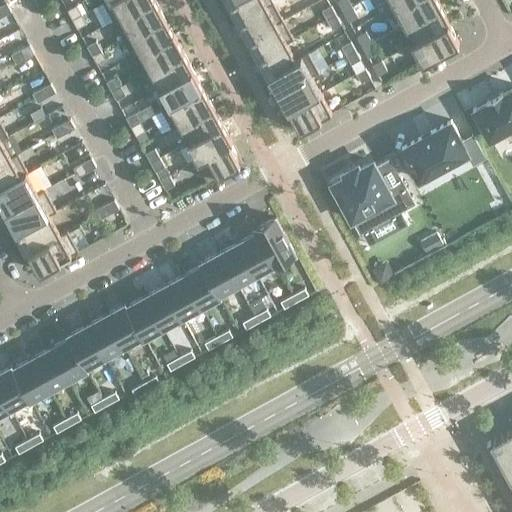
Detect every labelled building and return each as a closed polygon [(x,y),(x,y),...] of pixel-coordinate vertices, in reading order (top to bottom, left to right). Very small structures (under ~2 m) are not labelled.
[(148,0),(105,0),(102,2),(112,20),(148,0)] [(163,15),(154,0),(148,0),(112,20),(122,38),(163,15)] [(233,0),(228,3),(238,21),(266,5),(267,6),(274,3),(272,0),(233,0)] [(337,0),(343,11),(351,6),(348,0),(337,0)] [(439,4),(437,0),(404,0),(393,6),(403,24),(439,4)] [(6,2),(0,5),(0,12),(2,16),(11,11),(6,2)] [(449,22),(439,4),(403,24),(412,41),(411,41),(412,43),(449,22)] [(67,10),(72,19),(81,14),(76,5),(67,10)] [(238,21),(248,39),(276,23),(267,6),(266,5),(238,21)] [(330,5),(322,10),(327,19),(335,14),(330,5)] [(357,17),(351,6),(343,11),(348,21),(357,17)] [(86,23),(81,14),(72,19),(77,28),(86,23)] [(340,23),(335,14),(327,19),(331,28),(340,23)] [(173,33),(163,15),(122,38),(132,56),(173,33)] [(248,39),(258,57),(286,41),(286,42),(293,38),(283,19),(276,23),(248,39)] [(450,24),(449,22),(412,43),(422,62),(459,42),(449,24),(450,24)] [(365,31),(356,36),(362,47),(371,42),(365,31)] [(182,51),(173,33),(132,56),(142,74),(149,71),(149,70),(182,51)] [(87,46),(91,54),(100,50),(95,41),(87,46)] [(258,57),(268,74),(296,59),(295,58),(286,42),(286,41),(258,57)] [(350,41),(341,46),(346,55),(355,50),(350,41)] [(377,52),(371,42),(362,47),(368,57),(377,52)] [(29,44),(20,49),(25,58),(34,53),(29,44)] [(20,49),(11,54),(16,63),(25,58),(20,49)] [(91,54),(96,63),(105,59),(100,50),(91,54)] [(360,59),(355,50),(346,55),(351,64),(360,59)] [(192,69),(182,51),(149,70),(149,71),(158,88),(192,69)] [(268,74),(277,92),(311,74),(312,75),(318,71),(308,52),(295,58),(296,59),(268,74)] [(386,70),(381,60),(372,65),(378,75),(386,70)] [(370,77),(365,68),(356,73),(361,82),(370,77)] [(202,87),(192,69),(158,88),(168,105),(202,87)] [(277,92),(287,110),(321,92),(312,75),(311,74),(277,92)] [(106,81),(111,90),(120,85),(115,77),(106,81)] [(50,83),(41,88),(46,97),(55,92),(50,83)] [(125,94),(120,85),(111,90),(116,99),(125,94)] [(511,86),(472,108),(488,138),(511,124),(511,86)] [(202,87),(168,105),(161,109),(171,128),(178,124),(178,123),(212,105),(202,87)] [(37,102),(46,97),(41,88),(32,93),(37,102)] [(332,112),(321,92),(287,110),(288,111),(290,110),(300,129),(332,112)] [(221,123),(212,105),(178,123),(178,124),(188,141),(221,123)] [(126,117),(131,126),(139,121),(135,112),(126,117)] [(70,119),(61,124),(65,133),(74,128),(70,119)] [(0,120),(0,139),(1,139),(1,140),(8,136),(0,120)] [(403,146),(401,147),(402,149),(419,179),(466,153),(470,160),(483,153),(471,131),(460,137),(452,122),(451,120),(449,121),(431,131),(421,136),(421,137),(403,146)] [(131,126),(135,135),(144,130),(139,121),(131,126)] [(231,141),(221,123),(188,141),(198,159),(231,141)] [(56,137),(65,133),(61,124),(52,129),(56,137)] [(0,139),(0,162),(11,157),(10,156),(1,140),(1,139),(0,139)] [(232,142),(231,141),(198,159),(208,179),(240,162),(230,143),(232,142)] [(145,153),(150,162),(159,157),(154,148),(145,153)] [(11,157),(0,162),(0,185),(26,172),(28,172),(17,152),(10,156),(11,157)] [(150,162),(155,171),(164,166),(159,157),(150,162)] [(91,158),(82,162),(87,171),(96,166),(91,158)] [(345,173),(328,182),(337,198),(340,196),(359,232),(361,231),(369,245),(408,223),(400,209),(413,202),(389,158),(375,166),(372,161),(359,168),(357,165),(344,172),(345,173)] [(78,176),(87,171),(82,162),(73,167),(78,176)] [(37,192),(26,172),(0,185),(0,204),(4,211),(37,192)] [(174,184),(169,175),(160,180),(165,189),(174,184)] [(4,211),(15,232),(49,213),(49,214),(56,210),(44,188),(37,192),(4,211)] [(114,199),(105,204),(110,213),(118,208),(114,199)] [(101,218),(110,213),(105,204),(96,209),(101,218)] [(60,233),(49,214),(49,213),(15,232),(27,253),(60,234),(60,233)] [(283,229),(282,229),(275,217),(256,227),(275,262),(294,251),(287,239),(288,238),(283,229)] [(275,262),(256,227),(255,228),(257,231),(238,241),(256,273),(275,262)] [(60,233),(60,234),(27,253),(29,252),(39,271),(78,250),(67,230),(60,233)] [(437,232),(421,240),(427,253),(443,244),(437,232)] [(219,251),(237,283),(256,273),(238,241),(219,251)] [(201,262),(220,296),(219,293),(237,283),(219,251),(201,262)] [(220,296),(201,262),(200,262),(202,265),(183,275),(201,307),(220,296)] [(164,285),(182,317),(201,307),(183,275),(164,285)] [(145,296),(163,327),(182,317),(164,285),(145,296)] [(296,301),(303,297),(299,290),(292,294),(296,301)] [(289,305),(296,301),(292,294),(285,298),(289,305)] [(125,303),(144,338),(163,327),(145,296),(127,306),(125,303)] [(144,338),(125,303),(106,313),(123,345),(141,335),(143,338),(144,338)] [(258,322),(265,318),(261,311),(254,315),(258,322)] [(87,324),(104,355),(123,345),(106,313),(87,324)] [(251,326),(258,322),(254,315),(247,319),(251,326)] [(68,334),(87,369),(88,368),(86,365),(104,355),(87,324),(68,334)] [(223,332),(216,335),(220,342),(227,339),(223,332)] [(87,369),(68,334),(67,335),(69,338),(51,348),(68,379),(87,369)] [(213,346),(220,342),(216,335),(209,339),(213,346)] [(32,358),(49,390),(68,379),(51,348),(32,358)] [(182,363),(189,359),(185,352),(178,356),(182,363)] [(117,356),(105,365),(112,375),(124,366),(117,356)] [(182,363),(178,356),(171,360),(175,367),(182,363)] [(11,365),(30,400),(49,390),(32,358),(13,368),(12,365),(11,365)] [(30,400),(11,365),(0,371),(0,390),(9,407),(28,397),(29,400),(30,400)] [(143,382),(147,389),(154,385),(150,378),(143,382)] [(147,389),(143,382),(136,386),(140,393),(147,389)] [(0,412),(9,407),(0,390),(0,412)] [(103,398),(106,405),(113,401),(109,394),(103,398)] [(106,405),(103,398),(96,401),(100,408),(106,405)] [(65,418),(69,425),(75,422),(72,415),(65,418)] [(69,425),(65,418),(58,422),(62,429),(69,425)] [(511,429),(486,443),(502,471),(505,469),(511,481),(511,429)] [(27,439),(31,446),(38,442),(34,435),(27,439)] [(31,446),(27,439),(20,443),(24,450),(31,446)] [(400,511),(413,511),(412,503),(399,504),(400,511)]
